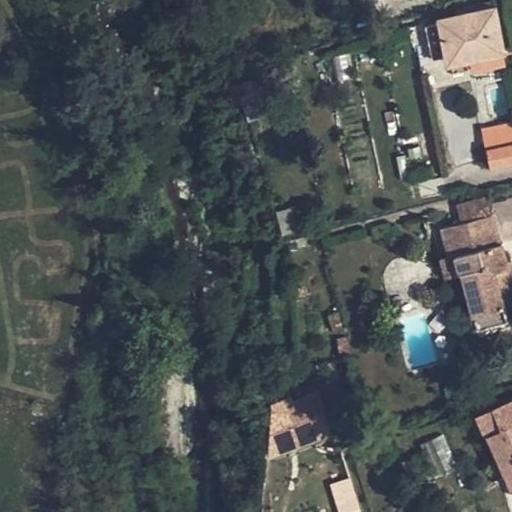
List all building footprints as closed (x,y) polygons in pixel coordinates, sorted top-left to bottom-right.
[(443,19),(449,53),(458,51),(459,58),(481,55),(481,58),(484,61),(511,57),(511,56),(511,44),(505,5),(502,5),(488,8),(477,10),(469,11),(453,14),(453,18),(443,19)] [(442,54),(449,53),(443,19),(437,20),(442,54)] [(494,142),(496,141),(511,137),(511,117),(491,122),(494,142)] [(499,160),(511,156),(511,137),(496,141),(499,160)] [(468,195),(473,213),(500,206),(494,187),(468,195)] [(500,206),(473,213),(452,220),(460,248),(461,250),(469,249),(473,265),(477,264),(488,304),(511,297),(511,232),(510,233),(502,206),(500,206)] [(294,207),(275,213),(283,238),(302,232),(294,207)] [(461,250),(460,248),(449,251),(454,270),(473,265),(469,249),(461,250)] [(308,287),(291,287),(291,304),(308,304),(308,287)] [(511,297),(488,304),(492,319),(511,313),(511,297)] [(351,325),(342,326),(343,339),(352,338),(351,325)] [(318,384),(295,393),(308,433),(335,424),(325,395),(321,396),(318,384)] [(511,388),(495,395),(511,438),(511,388)] [(295,400),(284,400),(284,424),(294,424),(295,400)] [(350,478),(329,484),(337,511),(356,511),(360,511),(350,478)]
